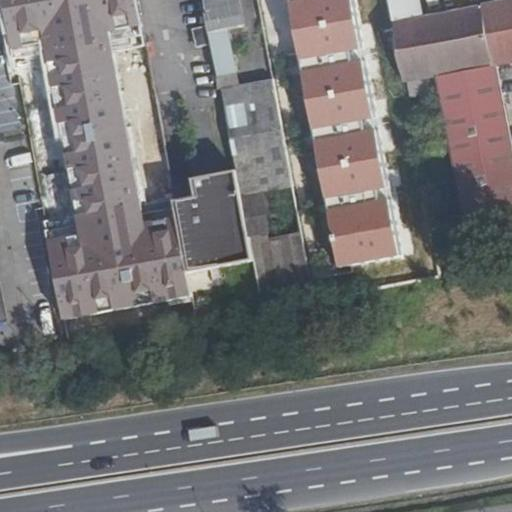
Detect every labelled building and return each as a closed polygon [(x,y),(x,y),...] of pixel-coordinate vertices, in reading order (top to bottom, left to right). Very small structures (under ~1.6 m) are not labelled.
[(175,203),(137,0),(2,0),(14,60),(46,54),(77,223),(49,228),(64,321),(192,301),(187,272),(175,203)] [(209,0),(212,13),(209,13),(210,20),(214,39),(224,87),(225,87),(238,85),(227,28),(247,24),(242,0),(209,0)] [(406,81),(409,81),(441,74),(498,64),(487,4),(426,16),(423,0),(394,0),(399,26),(336,38),(346,92),(406,81)] [(498,64),(441,74),(473,239),(511,232),(511,119),(501,63),(511,61),(511,0),(506,0),(487,4),(498,64)] [(261,287),(264,308),(314,299),(381,287),(376,260),(372,235),(371,232),(305,245),(303,234),(273,240),(263,191),(294,184),(288,151),(338,141),(345,176),(360,171),(346,92),(336,38),(332,14),(266,25),(275,78),(225,87),(240,173),(256,259),(261,287)] [(199,43),(214,39),(210,20),(196,23),(199,43)] [(416,129),(406,81),(346,92),(360,171),(365,194),(370,194),(376,215),(430,206),(416,129)] [(294,184),(297,198),(307,196),(304,184),(345,176),(338,141),(288,151),(294,184)] [(175,203),(187,272),(256,259),(240,173),(193,181),(196,200),(175,203)] [(381,287),(444,275),(439,249),(376,260),(381,287)] [(0,322),(11,320),(0,268),(0,322)] [(261,287),(195,300),(199,320),(264,308),(261,287)]
